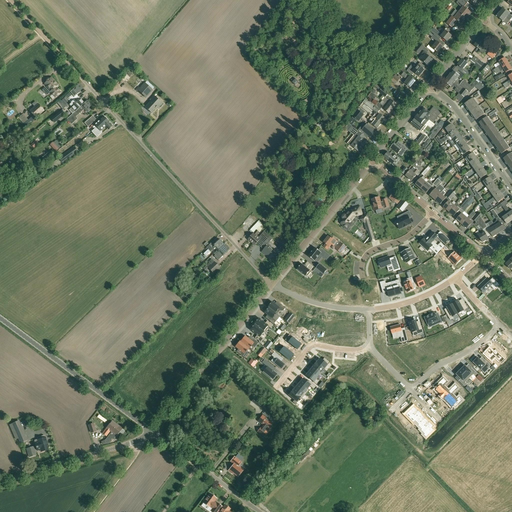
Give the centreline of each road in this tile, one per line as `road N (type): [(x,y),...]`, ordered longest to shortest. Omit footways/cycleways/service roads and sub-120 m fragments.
road 1 (unclassified): [(271,284),(67,62)]
road 2 (tertiary): [(151,431),(271,284)]
road 3 (unclassified): [(151,431),(0,318)]
road 4 (tertiary): [(151,431),(0,482)]
road 5 (tertiary): [(271,284),(370,160)]
road 6 (unclassified): [(258,511),(151,431)]
road 7 (residential): [(429,84),(511,188)]
